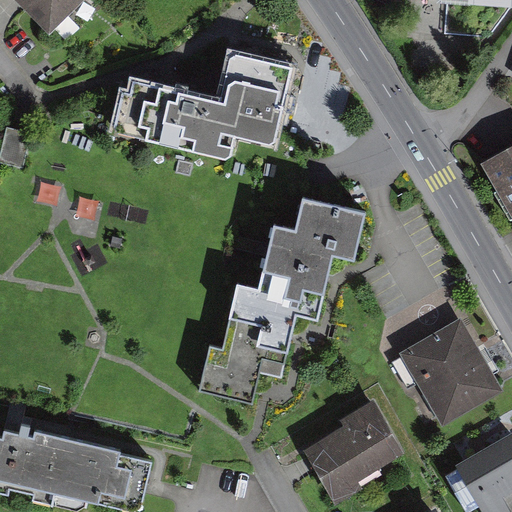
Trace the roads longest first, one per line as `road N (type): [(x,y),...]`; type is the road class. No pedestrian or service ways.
road 1 (secondary): [(511,303),(417,139)]
road 2 (secondary): [(417,139),(324,0)]
road 3 (residential): [(417,139),(459,111),(511,43)]
